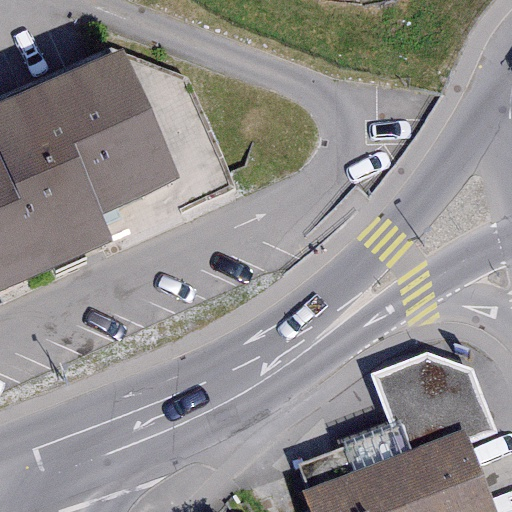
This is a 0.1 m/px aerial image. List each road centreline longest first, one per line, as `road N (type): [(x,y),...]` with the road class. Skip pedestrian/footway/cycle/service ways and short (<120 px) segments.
road 1 (secondary): [(511,168),(367,294),(282,354),(137,426),(39,463)]
road 2 (secondary): [(511,53),(496,95),(497,133),(511,167)]
